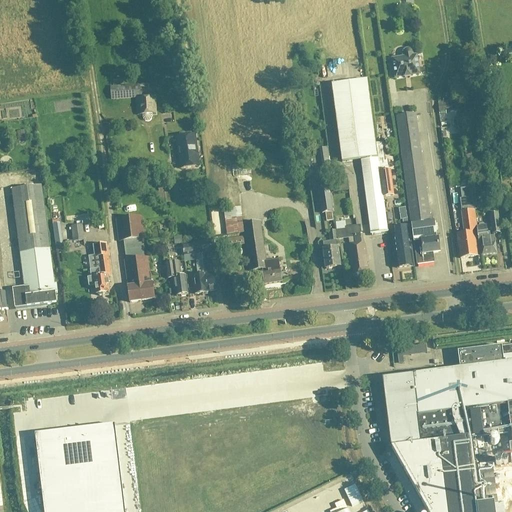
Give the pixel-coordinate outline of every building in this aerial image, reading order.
[(416,57),(413,57),(413,55),(412,53),(410,52),(409,50),(407,50),(405,51),(403,52),(402,54),(402,56),(403,59),(392,61),(395,79),(394,79),(395,80),(404,79),(410,78),(419,76),(419,75),(416,57)] [(455,79),(457,92),(463,91),(461,78),(455,79)] [(388,233),(387,233),(377,160),(367,81),(360,82),(331,86),(341,164),(361,161),(371,235),(370,236),(388,234),(388,233)] [(154,98),(148,98),(147,85),(109,87),(110,101),(134,99),(134,100),(136,117),(141,116),(141,118),(142,121),(144,122),(146,123),(149,122),(150,120),(151,117),(150,115),(156,115),(154,98)] [(458,101),(437,103),(439,113),(460,110),(458,101)] [(477,130),(476,114),(463,115),(464,131),(477,130)] [(415,116),(396,118),(417,267),(435,264),(433,254),(440,253),(438,240),(437,240),(434,223),(431,224),(415,116)] [(181,170),(199,168),(195,136),(177,139),(181,170)] [(390,171),(380,172),(383,198),(393,196),(390,171)] [(56,286),(54,286),(41,187),(11,191),(24,289),(12,291),(15,310),(56,305),(55,295),(57,295),(56,286)] [(318,190),(321,215),(332,214),(329,189),(318,190)] [(462,200),(471,199),(470,189),(461,191),(462,200)] [(464,235),(457,236),(460,260),(477,258),(474,235),(476,235),(473,212),(461,213),(464,235)] [(491,235),(500,234),(497,215),(489,216),(491,235)] [(245,233),(244,225),(242,226),(241,216),(224,218),(226,236),(245,233)] [(141,218),(116,221),(118,243),(143,240),(141,218)] [(244,225),(245,233),(247,246),(250,273),(262,271),(264,286),(282,284),(280,271),(278,261),(266,263),(260,223),(244,225)] [(494,237),(489,237),(489,235),(486,235),(485,227),(484,227),(482,225),(479,225),(478,227),(476,228),(478,245),(480,244),(481,257),(496,255),(494,237)] [(83,242),(81,226),(70,227),(72,243),(83,242)] [(345,231),(336,232),(337,239),(353,237),(355,245),(347,247),(351,276),(367,273),(363,244),(362,245),(361,236),(360,236),(358,227),(345,229),(345,231)] [(407,228),(393,230),(396,250),(395,250),(398,270),(413,267),(410,248),(407,228)] [(337,239),(336,232),(328,233),(330,243),(327,243),(328,251),(323,252),(325,271),(339,269),(335,240),(337,239)] [(227,240),(228,248),(244,246),(242,237),(227,240)] [(216,253),(214,242),(200,244),(202,255),(204,273),(207,293),(216,292),(212,260),(208,261),(207,255),(216,253)] [(184,258),(202,255),(200,244),(182,247),(184,258)] [(91,280),(88,280),(89,288),(94,287),(96,296),(97,296),(99,298),(102,297),(104,295),(105,295),(105,294),(109,294),(108,283),(109,282),(109,277),(111,277),(106,246),(99,247),(102,268),(96,269),(96,271),(89,272),(91,280)] [(147,259),(124,263),(130,304),(154,301),(150,274),(149,274),(147,259)] [(166,281),(172,281),(173,288),(175,288),(176,298),(181,297),(181,298),(185,297),(185,296),(188,296),(185,278),(181,278),(179,264),(164,266),(166,281)] [(207,294),(207,293),(204,273),(202,273),(203,275),(192,277),(194,289),(195,296),(207,294)] [(390,379),(382,380),(390,449),(423,508),(425,511),(502,511),(497,468),(471,472),(469,458),(490,455),(489,449),(484,450),(483,438),(495,436),(504,511),(511,511),(511,347),(458,355),(460,371),(390,379)] [(256,409),(196,416),(203,475),(233,472),(229,442),(260,439),(256,409),(295,405),(302,464),(332,460),(325,401),(295,404),(256,409)] [(173,511),(162,420),(138,423),(148,511),(173,511)] [(38,436),(35,436),(43,511),(124,511),(114,427),(111,427),(111,430),(95,432),(94,429),(54,434),(55,437),(38,439),(38,436)]
